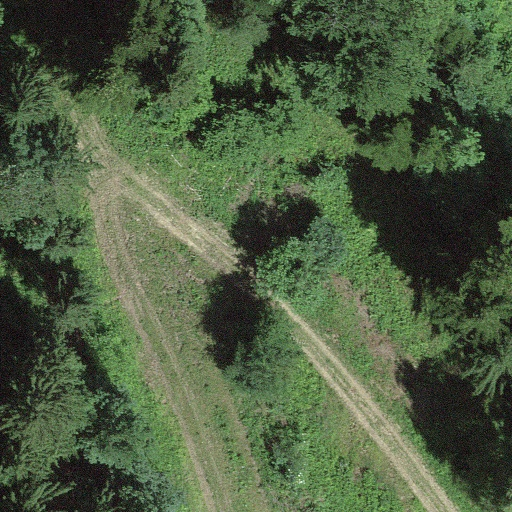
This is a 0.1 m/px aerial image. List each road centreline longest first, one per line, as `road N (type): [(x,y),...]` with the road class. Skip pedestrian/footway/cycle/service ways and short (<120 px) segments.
road 1 (track): [(46,85),(231,258),(442,511)]
road 2 (track): [(229,511),(153,317),(26,42),(0,4)]
